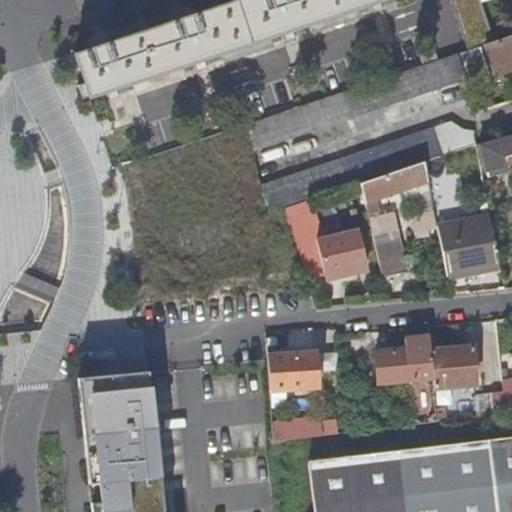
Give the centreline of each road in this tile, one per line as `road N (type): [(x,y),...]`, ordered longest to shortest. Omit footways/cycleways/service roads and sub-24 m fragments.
road 1 (residential): [(511,302),(48,352)]
road 2 (residential): [(48,352),(77,297),(88,239),(71,156),(45,102)]
road 3 (residential): [(22,511),(20,427),(36,378)]
